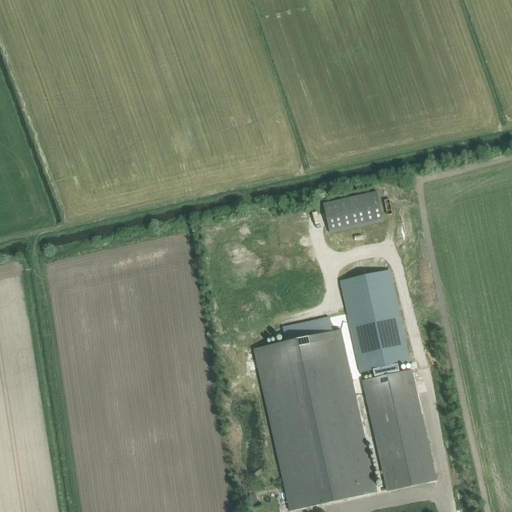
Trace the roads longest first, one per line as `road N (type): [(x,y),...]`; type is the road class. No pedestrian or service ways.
road 1 (track): [(73,511),(32,235)]
road 2 (track): [(0,33),(71,223),(32,235)]
